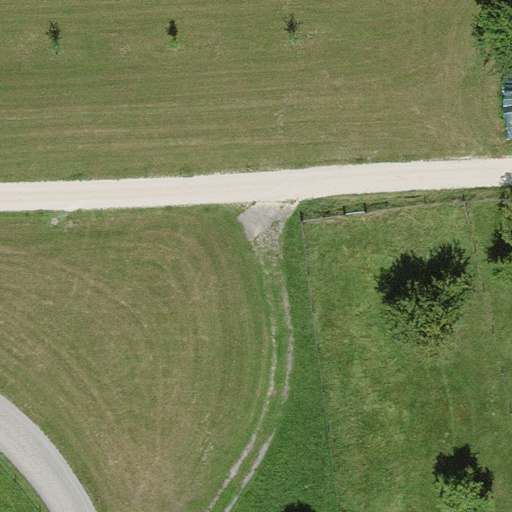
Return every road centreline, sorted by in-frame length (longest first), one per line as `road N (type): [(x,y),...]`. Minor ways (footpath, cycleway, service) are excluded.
road 1 (track): [(511,175),(0,199)]
road 2 (track): [(222,511),(260,446),(282,376),(279,286),(262,191)]
